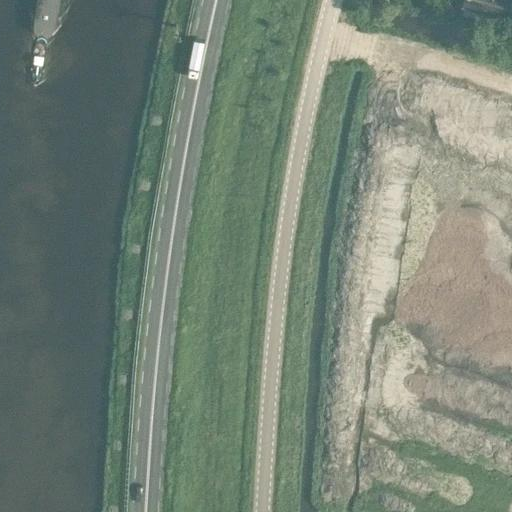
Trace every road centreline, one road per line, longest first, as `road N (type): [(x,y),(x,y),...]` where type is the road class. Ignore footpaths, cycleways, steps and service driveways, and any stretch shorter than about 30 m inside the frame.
road 1 (unclassified): [(261,511),(295,159),(335,0)]
road 2 (primary): [(149,511),(172,236),(216,0)]
road 3 (track): [(511,90),(325,37)]
